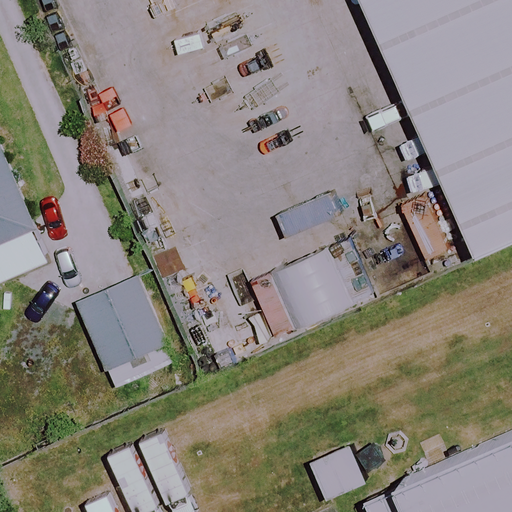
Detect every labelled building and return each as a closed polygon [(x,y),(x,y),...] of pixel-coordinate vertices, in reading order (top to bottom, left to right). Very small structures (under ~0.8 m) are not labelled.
[(511,0),(393,0),(501,244),(511,238),(511,0)] [(0,282),(51,261),(36,227),(45,223),(0,121),(0,282)] [(186,375),(146,281),(86,306),(125,400),(186,375)] [(270,339),(244,285),(196,307),(222,362),(270,339)] [(114,402),(84,339),(57,352),(86,414),(114,402)] [(511,511),(511,436),(384,493),(391,511),(511,511)] [(369,480),(354,444),(317,461),(333,496),(369,480)] [(0,511),(9,511),(0,491),(0,511)]
